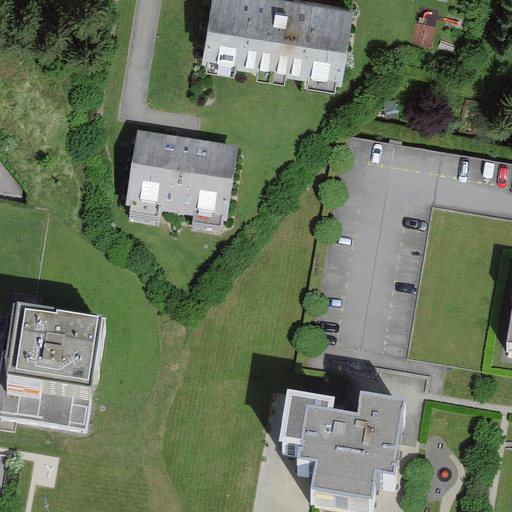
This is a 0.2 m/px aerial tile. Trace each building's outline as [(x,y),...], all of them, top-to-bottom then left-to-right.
[(14,0),(0,0),(0,19),(11,22),(14,0)] [(355,10),(294,0),(210,0),(200,65),(342,87),(355,10)] [(243,157),(140,142),(128,220),(231,235),(243,157)] [(108,338),(12,324),(0,409),(96,422),(108,338)] [(394,494),(399,434),(401,420),(364,414),(361,434),(334,430),(336,415),(287,408),(279,461),(305,465),(302,480),(319,482),(315,508),(340,511),(372,511),(376,493),(394,494)]
